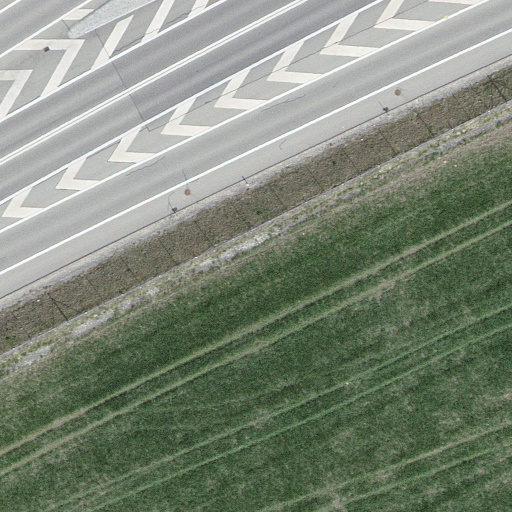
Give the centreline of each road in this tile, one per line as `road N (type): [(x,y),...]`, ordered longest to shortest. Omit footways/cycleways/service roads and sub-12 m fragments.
road 1 (trunk): [(0,250),(511,11)]
road 2 (trunk): [(0,161),(300,0)]
